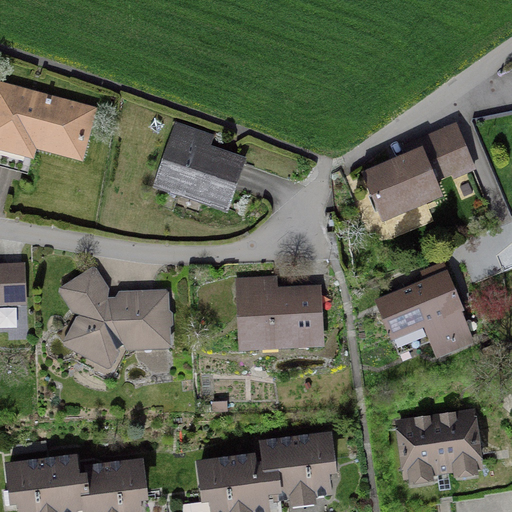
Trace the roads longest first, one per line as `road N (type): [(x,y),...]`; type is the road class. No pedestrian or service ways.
road 1 (residential): [(0,227),(201,256),(256,248),(316,222)]
road 2 (residential): [(511,50),(349,159)]
